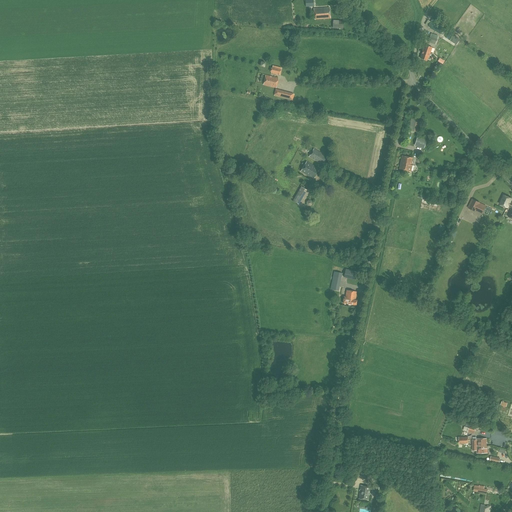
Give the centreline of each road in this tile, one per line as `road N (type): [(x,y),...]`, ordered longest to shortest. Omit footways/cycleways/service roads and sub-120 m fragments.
road 1 (unclassified): [(349,354),(411,80)]
road 2 (track): [(316,511),(349,354)]
road 3 (unclassified): [(511,183),(413,77)]
road 4 (unclassified): [(290,82),(411,80)]
